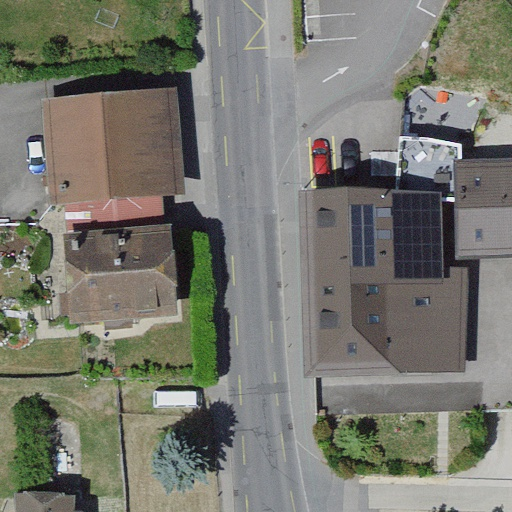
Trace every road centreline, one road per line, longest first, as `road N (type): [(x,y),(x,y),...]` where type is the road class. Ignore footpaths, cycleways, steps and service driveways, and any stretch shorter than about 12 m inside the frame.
road 1 (secondary): [(271,511),(237,0)]
road 2 (track): [(511,510),(270,505)]
